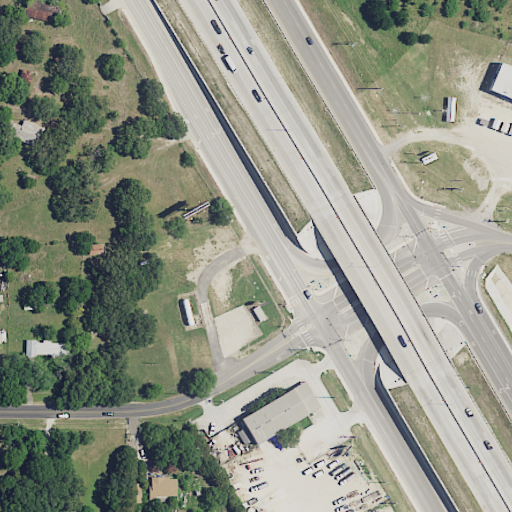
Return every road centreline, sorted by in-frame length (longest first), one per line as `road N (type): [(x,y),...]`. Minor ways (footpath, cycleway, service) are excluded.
road 1 (tertiary): [(325,329),(477,250),(487,237),(438,243),(316,313)]
road 2 (secondary): [(430,247),(285,0)]
road 3 (motorway): [(196,0),(318,207)]
road 4 (secondary): [(316,313),(431,511)]
road 5 (motorway): [(336,197),(220,0)]
road 6 (secondary): [(486,346),(452,315),(435,311),(379,338),(365,362),(379,421)]
road 7 (secondary): [(264,222),(301,262),(338,264),(388,230),(385,174)]
road 8 (motorway): [(318,207),(414,370)]
road 9 (motorway): [(431,360),(336,197)]
road 10 (residential): [(177,403),(0,410)]
road 11 (motorway): [(414,370),(496,511)]
road 12 (motorway): [(511,497),(431,360)]
road 13 (secondary): [(191,100),(264,222)]
road 14 (secondary): [(507,243),(484,226),(397,194)]
